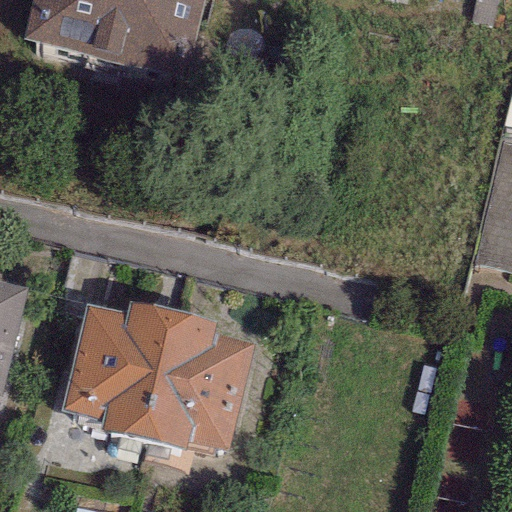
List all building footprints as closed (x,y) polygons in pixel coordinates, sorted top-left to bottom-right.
[(47,0),(34,55),(176,88),(196,0),(47,0)] [(489,30),(495,0),(475,0),(469,25),(489,30)] [(511,278),(511,143),(495,139),(463,266),(511,278)] [(0,375),(15,313),(0,309),(0,375)] [(129,341),(90,331),(68,424),(108,433),(106,444),(176,461),(179,450),(220,460),(242,368),(202,359),(204,348),(131,331),(129,341)]
